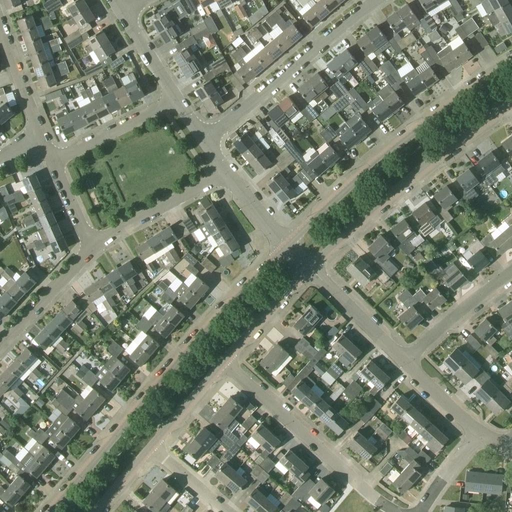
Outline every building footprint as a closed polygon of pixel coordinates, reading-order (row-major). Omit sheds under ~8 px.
[(22,4),(20,0),(3,0),(7,9),(22,4)] [(46,9),(60,0),(59,0),(49,0),(43,4),(46,9)] [(46,9),(49,14),(63,5),(60,0),(46,9)] [(74,17),(89,8),(83,0),(76,0),(67,6),(74,17)] [(197,9),(194,3),(191,0),(184,0),(191,12),(197,9)] [(210,4),(216,1),(215,0),(199,0),(208,15),(214,12),(210,4)] [(226,5),(232,2),(230,0),(215,0),(216,1),(218,5),(220,9),(226,5)] [(331,11),(321,0),(320,0),(316,4),(312,0),(305,0),(308,2),(312,7),(321,19),(331,11)] [(321,0),(331,11),(340,3),(337,0),(321,0)] [(418,0),(427,13),(438,6),(434,0),(418,0)] [(453,0),(450,2),(458,14),(463,11),(456,0),(453,0)] [(488,14),(508,3),(506,0),(485,0),(474,0),(471,2),(474,7),(481,3),(488,14)] [(497,24),(511,15),(511,9),(508,3),(488,14),(487,15),(493,26),(497,24)] [(241,19),(247,15),(241,4),(235,7),(241,19)] [(419,21),(413,12),(408,4),(397,11),(406,26),(410,30),(421,23),(427,34),(432,30),(424,18),(419,21)] [(178,21),(181,19),(173,5),(165,10),(167,13),(152,22),(159,33),(172,24),(178,21)] [(321,19),(312,7),(307,11),(302,16),(312,27),(321,19)] [(92,28),(89,23),(95,19),(89,8),(74,17),(68,21),(71,26),(77,22),(80,28),(64,38),(67,44),(81,35),(92,28)] [(286,22),(279,14),(276,11),(270,16),(277,24),(283,31),(293,43),(302,35),(292,23),(288,27),(284,23),(286,22)] [(386,19),(396,33),(406,26),(397,11),(386,19)] [(461,13),(455,16),(458,22),(464,19),(461,13)] [(22,31),(36,26),(32,15),(18,20),(22,31)] [(257,22),(253,15),(248,18),(253,25),(257,22)] [(428,15),(424,18),(432,30),(437,27),(430,16),(429,15),(428,15)] [(498,30),(502,36),(507,33),(508,33),(511,30),(511,15),(497,24),(500,29),(498,30)] [(41,25),(51,21),(49,16),(39,19),(41,25)] [(210,32),(212,35),(217,32),(219,31),(211,16),(204,20),(205,22),(204,22),(207,27),(210,32)] [(272,28),(277,24),(270,16),(266,20),(272,28)] [(460,26),(467,36),(479,28),(472,18),(460,26)] [(53,27),(51,21),(41,25),(43,30),(53,27)] [(166,44),(181,34),(181,33),(184,31),(178,21),(172,24),(159,33),(166,44)] [(193,35),(207,27),(204,22),(190,30),(193,35)] [(443,33),(447,28),(442,25),(439,30),(443,33)] [(26,43),(41,38),(36,26),(22,31),(26,43)] [(388,41),(383,34),(377,26),(366,34),(381,52),(391,45),(397,53),(402,50),(393,38),(388,41)] [(462,40),(467,36),(460,26),(455,30),(462,40)] [(196,40),(202,37),(210,32),(207,27),(193,35),(179,44),(183,50),(174,56),(181,67),(196,57),(201,54),(198,49),(199,47),(196,42),(197,42),(196,40)] [(258,39),(263,35),(256,28),(252,32),(258,39)] [(89,53),(109,41),(102,30),(87,39),(91,45),(86,49),(88,53),(89,53)] [(283,51),(293,43),(283,31),(274,39),(283,51)] [(205,42),(213,38),(212,35),(210,32),(202,37),(205,42)] [(254,43),(258,39),(252,32),(247,36),(254,43)] [(393,38),(402,50),(407,46),(416,40),(411,32),(402,39),(399,34),(393,38)] [(488,44),(483,36),(480,32),(475,36),(483,48),(488,44)] [(356,42),(367,56),(372,51),(376,56),(381,52),(366,34),(356,42)] [(50,47),(59,44),(57,38),(48,42),(43,44),(41,38),(26,43),(30,54),(45,49),(50,47)] [(274,59),(283,51),(274,39),(264,47),(274,59)] [(109,56),(115,52),(109,41),(89,53),(96,64),(83,71),(86,76),(109,64),(113,62),(109,56)] [(472,55),(466,47),(463,42),(452,50),(449,45),(448,46),(460,63),(472,55)] [(59,44),(50,47),(52,54),(61,50),(59,44)] [(460,63),(448,46),(437,54),(431,46),(426,50),(440,70),(446,66),(449,71),(460,63)] [(242,59),(247,55),(241,47),(236,51),(242,59)] [(265,67),(274,59),(264,47),(255,55),(265,67)] [(34,66),(49,61),(45,49),(30,54),(34,66)] [(358,63),(353,57),(347,49),(337,57),(348,71),(348,70),(358,63)] [(435,74),(440,70),(426,50),(420,54),(426,61),(415,69),(414,68),(414,69),(427,87),(438,79),(435,74)] [(238,62),(242,59),(236,51),(232,55),(238,62)] [(255,75),(265,67),(255,55),(246,63),(255,75)] [(113,69),(116,67),(125,61),(122,56),(113,62),(109,64),(110,64),(113,69)] [(203,68),(196,57),(181,67),(188,78),(203,68)] [(212,70),(227,62),(224,57),(209,65),(212,70)] [(353,76),(348,70),(348,71),(337,57),(327,65),(338,79),(344,75),(348,80),(353,76)] [(369,58),(364,61),(373,72),(378,68),(371,60),(370,57),(369,58)] [(427,87),(414,69),(402,78),(389,60),(384,64),(390,73),(399,85),(405,80),(407,82),(406,83),(415,95),(427,87)] [(38,78),(53,72),(49,61),(34,66),(38,78)] [(58,70),(68,67),(66,61),(56,65),(58,70)] [(368,76),(373,72),(364,61),(360,65),(368,76)] [(215,76),(230,67),(227,62),(212,70),(215,76)] [(401,76),(414,68),(410,62),(397,70),(401,76)] [(255,75),(246,63),(233,74),(234,76),(242,85),(246,82),(246,83),(255,75)] [(60,76),(70,73),(68,67),(58,70),(60,76)] [(42,89),(57,84),(53,72),(38,78),(42,89)] [(132,101),(144,95),(133,73),(127,75),(131,82),(125,85),(132,101)] [(324,91),(329,87),(318,73),(307,81),(323,100),(328,96),(324,91)] [(404,91),(399,85),(390,73),(384,78),(389,84),(377,92),(384,100),(383,100),(393,112),(404,103),(398,96),(404,91)] [(112,76),(107,79),(111,86),(116,84),(112,76)] [(244,88),(242,85),(234,76),(229,80),(239,92),(244,88)] [(110,112),(121,107),(113,91),(111,86),(107,79),(103,81),(109,93),(102,97),(110,112)] [(202,100),(217,91),(211,80),(195,90),(202,100)] [(343,95),(348,91),(339,80),(334,84),(343,95)] [(318,104),(323,100),(307,81),(298,89),(309,103),(313,99),(318,104)] [(339,98),(343,95),(334,84),(330,88),(339,98)] [(132,101),(125,85),(113,91),(121,107),(132,101)] [(224,102),(220,96),(228,92),(224,86),(218,91),(217,91),(202,100),(209,111),(224,102)] [(102,97),(100,91),(93,95),(90,88),(85,90),(99,118),(110,112),(102,97)] [(393,112),(383,100),(377,106),(371,100),(367,103),(353,88),(349,91),(348,91),(348,92),(364,112),(370,107),(382,121),(393,112)] [(60,96),(60,97),(61,96),(63,104),(68,102),(63,89),(60,90),(62,95),(60,96)] [(60,96),(62,95),(60,90),(54,92),(45,96),(47,101),(60,97),(60,96)] [(88,124),(99,118),(85,90),(81,92),(84,99),(77,102),(80,108),(88,124)] [(360,116),(364,112),(348,92),(348,91),(343,95),(339,98),(339,99),(331,105),(337,113),(349,103),(360,116)] [(301,113),(295,104),(288,97),(278,105),(290,119),(290,118),(292,120),(301,113)] [(0,125),(2,124),(14,114),(5,103),(0,107),(0,125)] [(315,118),(315,119),(319,115),(310,104),(305,108),(314,118),(315,118)] [(280,127),(290,119),(278,105),(268,113),(280,127)] [(76,129),(88,124),(80,108),(69,113),(68,114),(76,129)] [(315,118),(314,118),(305,108),(301,112),(310,123),(315,119),(315,118)] [(68,114),(69,113),(67,110),(56,115),(58,119),(57,120),(65,135),(76,129),(68,114)] [(371,130),(361,118),(350,127),(360,139),(371,130)] [(259,139),(268,131),(259,121),(254,125),(258,131),(253,135),(249,130),(238,139),(234,143),(242,153),(259,140),(259,139)] [(329,125),(324,129),(333,139),(337,135),(338,135),(335,132),(329,125)] [(350,127),(350,128),(339,136),(349,148),(360,139),(350,127)] [(276,132),(285,144),(290,140),(281,128),(276,132)] [(328,143),(333,139),(324,129),(320,133),(328,143)] [(280,148),(285,144),(276,132),(271,136),(280,148)] [(238,139),(234,134),(229,137),(234,143),(238,139)] [(511,135),(502,143),(511,155),(511,135)] [(251,163),(264,153),(263,152),(267,149),(259,140),(242,153),(251,163)] [(340,157),(333,149),(330,145),(319,154),(316,151),(329,166),(340,157)] [(329,166),(316,151),(316,152),(313,148),(302,157),(298,152),(293,156),(296,159),(304,169),(306,172),(311,168),(318,176),(329,166)] [(278,165),(291,154),(287,149),(274,161),(278,165)] [(501,165),(497,160),(491,152),(478,161),(486,172),(481,175),(489,186),(498,180),(491,171),(501,165)] [(259,173),(272,163),(264,153),(251,163),(259,173)] [(296,159),(293,156),(291,154),(278,165),(282,170),(267,183),(276,193),(288,182),(283,176),(290,171),(287,167),(296,159)] [(313,180),(306,172),(304,169),(288,182),(276,193),(284,203),(296,193),(293,190),(303,182),(306,186),(313,180)] [(479,183),(475,177),(469,169),(457,178),(465,189),(459,193),(467,204),(478,195),(472,187),(479,183)] [(28,192),(41,187),(35,174),(23,180),(25,186),(20,188),(21,190),(13,194),(14,198),(23,195),(28,192)] [(457,200),(453,194),(446,186),(434,195),(443,206),(438,210),(447,223),(453,218),(447,211),(452,207),(451,205),(457,200)] [(33,204),(46,199),(41,187),(28,192),(33,204)] [(201,202),(205,209),(212,204),(208,198),(201,202)] [(39,216),(51,211),(46,199),(33,204),(39,216)] [(435,215),(431,211),(425,203),(412,213),(421,223),(417,226),(425,236),(433,230),(427,222),(435,215)] [(205,224),(219,215),(212,204),(205,209),(198,213),(205,224)] [(0,206),(0,218),(2,221),(8,216),(6,209),(2,205),(0,206)] [(44,229),(57,223),(51,211),(39,216),(44,228),(44,229)] [(511,214),(504,221),(509,226),(501,233),(511,244),(511,214)] [(206,238),(226,225),(219,215),(205,224),(199,227),(206,238)] [(189,218),(182,222),(190,234),(197,230),(194,226),(189,218)] [(417,236),(410,227),(404,219),(391,229),(400,240),(396,244),(407,255),(415,248),(409,242),(417,236)] [(190,234),(182,222),(176,226),(182,235),(184,238),(190,234)] [(50,241),(62,235),(57,223),(44,229),(44,228),(38,231),(42,239),(34,243),(36,247),(44,243),(50,241)] [(214,248),(233,236),(226,225),(206,238),(207,238),(214,248)] [(166,246),(182,235),(176,226),(171,229),(170,227),(158,234),(166,246)] [(501,254),(511,244),(501,233),(494,239),(489,233),(480,241),(486,249),(489,251),(495,246),(501,254)] [(147,241),(155,253),(166,246),(158,234),(147,241)] [(62,235),(50,241),(55,253),(68,247),(62,235)] [(395,250),(388,242),(381,235),(368,248),(378,257),(374,261),(377,265),(380,268),(390,278),(398,270),(386,258),(395,250)] [(230,253),(240,246),(233,236),(214,248),(219,245),(225,256),(218,260),(223,267),(234,260),(230,253)] [(486,249),(480,241),(478,240),(468,249),(473,254),(466,260),(477,272),(489,262),(482,253),(486,249)] [(143,260),(155,253),(147,241),(136,248),(143,260)] [(450,250),(456,246),(452,241),(447,245),(450,250)] [(174,248),(169,250),(176,262),(181,259),(174,248)] [(446,248),(436,255),(442,263),(451,256),(446,248)] [(176,262),(169,250),(165,253),(172,265),(176,262)] [(190,264),(193,266),(198,261),(188,252),(183,257),(190,263),(190,264)] [(420,252),(413,257),(418,264),(425,259),(420,252)] [(372,270),(366,264),(359,257),(347,269),(363,285),(374,275),(383,284),(390,278),(380,268),(377,265),(372,270)] [(201,264),(211,273),(216,267),(206,258),(201,264)] [(138,274),(135,270),(130,261),(118,268),(125,280),(126,280),(129,286),(133,293),(136,291),(138,290),(133,283),(135,282),(132,277),(138,274)] [(468,280),(453,264),(444,272),(435,261),(428,268),(442,285),(447,281),(454,290),(459,285),(460,286),(468,280)] [(151,262),(147,265),(151,273),(156,270),(151,262)] [(199,271),(193,266),(190,264),(186,268),(195,276),(199,271)] [(12,278),(15,274),(9,268),(5,272),(12,278)] [(114,288),(125,280),(118,268),(107,276),(114,288)] [(17,301),(26,291),(16,282),(12,278),(5,272),(2,275),(8,281),(3,287),(7,291),(17,301)] [(25,272),(21,277),(16,282),(26,291),(35,281),(25,272)] [(103,295),(114,288),(107,276),(95,283),(103,295)] [(209,287),(201,280),(197,276),(188,287),(200,297),(209,287)] [(158,285),(164,291),(168,287),(162,281),(158,285)] [(106,300),(103,295),(95,283),(84,290),(87,295),(81,298),(92,313),(97,309),(96,306),(102,302),(107,310),(111,307),(106,300)] [(200,297),(188,287),(183,283),(183,284),(182,283),(174,292),(169,288),(165,292),(174,300),(177,296),(191,308),(200,297)] [(131,295),(133,293),(129,286),(125,288),(130,296),(131,295)] [(446,299),(439,292),(435,287),(426,295),(420,289),(412,296),(419,304),(424,300),(432,309),(437,304),(438,305),(446,299)] [(419,304),(412,296),(407,289),(397,297),(407,309),(398,316),(400,318),(399,319),(411,331),(418,324),(417,323),(423,318),(414,309),(419,304)] [(0,303),(8,311),(17,301),(7,291),(0,298),(0,303)] [(170,304),(174,300),(165,292),(161,296),(170,304)] [(111,307),(116,304),(111,297),(106,300),(111,307)] [(89,317),(92,313),(81,298),(81,299),(76,304),(72,300),(63,310),(73,320),(77,323),(77,324),(84,330),(87,326),(81,320),(86,315),(89,317)] [(498,310),(504,319),(506,322),(501,326),(509,337),(511,335),(511,304),(510,302),(498,310)] [(184,316),(176,309),(172,305),(163,315),(175,326),(184,316)] [(313,326),(316,323),(322,316),(311,306),(302,316),(313,326)] [(64,329),(73,320),(63,310),(53,320),(64,329)] [(175,326),(163,315),(157,311),(148,320),(144,317),(140,321),(149,329),(152,325),(154,326),(166,337),(175,326)] [(305,335),(313,326),(302,316),(294,325),(305,335)] [(497,330),(493,326),(486,319),(475,330),(486,341),(489,343),(484,348),(495,359),(500,354),(491,345),(496,340),(491,335),(497,330)] [(59,335),(64,329),(53,320),(44,329),(55,339),(59,335)] [(149,329),(140,321),(137,325),(136,325),(145,333),(149,329)] [(81,333),(84,330),(77,324),(74,327),(81,333)] [(330,339),(338,330),(334,326),(325,335),(330,339)] [(51,343),(55,339),(44,329),(35,339),(46,349),(51,343)] [(159,345),(147,334),(146,335),(142,331),(134,341),(150,355),(159,345)] [(342,354),(352,343),(342,334),(332,345),(342,354)] [(477,342),(470,335),(470,334),(465,339),(472,347),(476,350),(481,345),(477,342)] [(314,356),(321,349),(316,345),(314,348),(309,344),(310,343),(303,337),(298,342),(314,356)] [(66,349),(69,346),(62,339),(59,343),(66,349)] [(114,341),(110,345),(111,346),(120,354),(124,349),(115,341),(114,341)] [(141,365),(150,355),(134,341),(125,351),(129,355),(141,365)] [(310,360),(314,356),(298,342),(294,347),(301,353),(310,360)] [(63,353),(66,349),(59,343),(56,346),(63,353)] [(288,353),(283,348),(277,343),(268,353),(279,363),(288,353)] [(352,363),(362,352),(352,343),(342,354),(352,363)] [(288,353),(292,349),(287,345),(283,348),(288,353)] [(116,358),(120,354),(111,346),(107,351),(116,358)] [(18,357),(27,367),(37,357),(34,355),(27,348),(18,357)] [(314,356),(318,361),(326,352),(322,348),(321,349),(314,356)] [(467,359),(463,355),(456,348),(443,361),(454,372),(467,359)] [(271,372),(279,363),(268,353),(260,362),(271,372)] [(287,387),(291,391),(301,400),(315,383),(307,376),(313,370),(311,369),(312,367),(318,361),(314,356),(310,360),(310,361),(295,378),(287,387)] [(18,377),(27,367),(18,357),(8,367),(18,377)] [(130,369),(122,363),(118,359),(113,365),(110,368),(109,369),(121,380),(130,369)] [(481,368),(479,370),(467,359),(454,372),(465,383),(472,376),(477,381),(485,373),(481,368)] [(360,372),(370,380),(380,369),(371,360),(360,372)] [(316,371),(322,365),(318,361),(312,367),(316,371)] [(330,367),(339,376),(343,371),(334,363),(330,367)] [(89,370),(85,375),(95,383),(98,378),(101,380),(100,381),(112,390),(121,380),(109,369),(104,365),(95,375),(89,370)] [(0,377),(9,386),(18,377),(8,367),(0,376),(0,377)] [(330,385),(336,380),(339,376),(330,367),(321,377),(330,385)] [(39,378),(42,374),(36,368),(35,368),(32,371),(39,378)] [(390,378),(380,369),(370,380),(375,385),(369,391),(374,396),(390,378)] [(35,382),(39,378),(32,371),(29,375),(35,382)] [(486,403),(499,390),(487,378),(489,376),(485,373),(477,381),(481,386),(475,392),(486,403)] [(295,378),(290,374),(282,383),(287,387),(295,378)] [(91,387),(95,383),(85,375),(82,379),(89,385),(91,387)] [(0,395),(9,386),(0,377),(0,395)] [(511,378),(500,390),(499,390),(486,403),(497,414),(510,401),(506,398),(511,391),(511,378)] [(363,388),(355,381),(353,380),(349,384),(359,393),(363,388)] [(310,408),(320,396),(311,388),(316,383),(315,383),(301,400),(310,408)] [(336,388),(332,384),(323,395),(330,402),(333,399),(329,396),(336,388)] [(342,392),(345,388),(341,384),(330,396),(334,400),(342,392)] [(352,400),(359,393),(349,384),(346,389),(345,388),(342,392),(352,400)] [(20,397),(24,393),(17,387),(14,391),(20,397)] [(105,398),(94,388),(84,399),(96,408),(105,398)] [(84,399),(84,398),(79,404),(63,389),(61,391),(55,398),(70,411),(74,407),(87,418),(96,408),(84,399)] [(17,400),(20,397),(14,391),(11,394),(17,400)] [(400,415),(410,404),(401,395),(391,407),(400,415)] [(319,416),(329,405),(320,396),(310,408),(319,416)] [(233,418),(236,415),(242,407),(230,397),(221,408),(233,418)] [(369,410),(377,401),(373,397),(365,406),(369,410)] [(39,406),(43,402),(39,398),(35,403),(39,406)] [(54,422),(54,423),(71,437),(80,426),(69,417),(66,415),(70,411),(55,398),(51,402),(62,412),(54,422)] [(369,410),(373,414),(381,405),(377,401),(369,410)] [(245,406),(250,411),(254,407),(249,402),(245,406)] [(410,424),(420,413),(410,404),(400,415),(410,424)] [(329,425),(339,414),(329,405),(319,416),(329,425)] [(361,419),(369,410),(365,406),(356,415),(361,419)] [(239,423),(233,418),(221,408),(212,419),(224,429),(220,434),(232,445),(234,443),(235,443),(239,439),(231,432),(239,423)] [(365,423),(370,418),(373,414),(369,410),(361,419),(365,423)] [(419,433),(429,421),(420,413),(410,424),(419,433)] [(339,434),(349,423),(339,414),(329,425),(339,434)] [(251,415),(242,425),(247,430),(256,420),(251,415)] [(0,422),(0,423),(8,430),(13,423),(5,416),(0,422)] [(429,441),(439,430),(429,421),(419,433),(429,441)] [(41,429),(37,433),(45,441),(49,436),(51,437),(62,447),(71,437),(54,423),(54,422),(45,432),(41,429)] [(379,428),(389,436),(392,431),(383,423),(379,428)] [(261,444),(271,433),(261,424),(251,435),(261,444)] [(205,428),(195,439),(207,449),(211,453),(220,443),(228,450),(229,449),(228,449),(232,445),(220,434),(216,438),(205,428)] [(385,440),(389,436),(379,428),(376,432),(385,440)] [(45,441),(37,433),(32,429),(28,433),(37,441),(28,451),(31,453),(31,454),(45,466),(55,455),(43,444),(45,441)] [(439,430),(429,441),(438,450),(449,439),(439,430)] [(357,451),(368,440),(358,431),(348,442),(357,451)] [(404,431),(399,436),(402,440),(407,434),(404,431)] [(267,456),(274,449),(280,441),(271,433),(261,444),(266,449),(260,455),(265,459),(259,466),(258,464),(257,465),(263,470),(271,461),(267,456)] [(235,443),(240,448),(239,447),(247,438),(243,434),(239,439),(235,443)] [(407,444),(412,439),(407,435),(402,440),(407,444)] [(197,460),(207,449),(195,439),(186,449),(197,460)] [(367,460),(377,448),(368,440),(357,451),(367,460)] [(240,448),(235,443),(234,443),(232,445),(228,449),(229,449),(228,450),(220,459),(219,460),(224,464),(215,475),(225,484),(237,471),(227,463),(240,448)] [(414,459),(418,455),(412,450),(409,446),(405,451),(414,459)] [(412,450),(418,455),(422,451),(416,446),(412,450)] [(3,455),(10,461),(14,457),(7,450),(3,455)] [(289,470),(299,458),(289,450),(279,461),(289,470)] [(427,463),(431,459),(422,450),(422,451),(418,455),(427,463)] [(35,476),(36,476),(45,466),(31,454),(28,451),(20,462),(14,457),(10,461),(20,469),(32,479),(35,476)] [(219,460),(220,459),(214,454),(207,463),(212,468),(219,460)] [(0,459),(6,466),(10,461),(3,455),(0,458),(0,459)] [(419,472),(427,463),(418,455),(414,459),(410,464),(410,463),(401,473),(412,483),(421,474),(419,472)] [(310,475),(306,471),(309,467),(299,458),(289,470),(294,475),(290,479),(299,487),(307,478),(310,475)] [(16,474),(20,469),(10,461),(6,466),(16,474)] [(263,470),(263,471),(269,476),(270,476),(268,473),(276,464),(271,461),(263,470)] [(388,462),(380,471),(384,475),(392,466),(388,462)] [(263,471),(263,470),(257,465),(250,473),(252,475),(250,477),(245,472),(240,467),(237,471),(225,484),(236,494),(246,483),(249,486),(256,479),(263,471)] [(29,484),(32,480),(32,479),(20,469),(16,474),(17,473),(19,475),(23,479),(29,484)] [(262,484),(269,476),(263,471),(256,479),(262,484)] [(483,492),(485,474),(467,472),(465,490),(483,492)] [(403,493),(412,483),(401,473),(392,483),(403,493)] [(501,493),(502,476),(485,474),(483,492),(501,493)] [(29,484),(23,479),(19,475),(10,486),(21,496),(30,485),(29,484)] [(293,498),(296,500),(300,496),(303,499),(306,502),(312,495),(322,504),(334,490),(321,479),(315,485),(307,478),(299,487),(291,496),(293,498)] [(169,505),(179,494),(162,479),(152,490),(169,505)] [(255,511),(265,499),(268,496),(269,495),(258,485),(257,486),(244,501),(255,511)] [(12,506),(21,496),(10,486),(6,490),(1,486),(0,487),(0,494),(1,496),(12,506)] [(165,511),(171,506),(169,505),(152,490),(143,501),(154,511),(165,511)] [(286,506),(293,498),(291,496),(287,492),(279,500),(286,506)] [(294,511),(301,505),(299,503),(296,500),(293,498),(286,506),(284,507),(281,511),(279,511),(294,511)] [(256,511),(272,511),(276,508),(265,499),(255,511),(256,511)]
